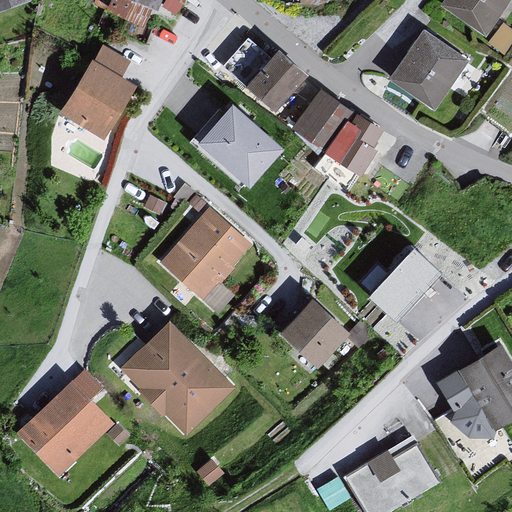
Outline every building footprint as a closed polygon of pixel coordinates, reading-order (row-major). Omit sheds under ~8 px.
[(0,0),(0,15),(39,4),(37,0),(0,0)] [(120,0),(113,15),(150,32),(158,14),(180,20),(192,0),(120,0)] [(445,0),(442,4),(484,35),(509,0),(445,0)] [(247,31),(226,60),(242,71),(262,43),(247,31)] [(424,34),(393,80),(433,107),(464,61),(424,34)] [(132,65),(105,49),(63,116),(112,142),(143,92),(121,81),(132,65)] [(284,54),(249,90),(281,115),(309,79),(284,54)] [(322,93),(294,131),(326,156),(342,133),(345,134),(357,118),(322,93)] [(215,105),(185,153),(252,194),(282,154),(215,105)] [(385,132),(357,118),(345,134),(342,133),(326,156),(365,178),(380,153),(374,151),(385,132)] [(214,212),(164,266),(203,302),(251,246),(214,212)] [(414,249),(369,298),(397,323),(442,274),(414,249)] [(316,303),(277,334),(314,372),(348,337),(316,303)] [(173,326),(123,373),(187,441),(234,394),(173,326)] [(511,360),(507,353),(436,385),(462,416),(482,406),(503,430),(511,424),(511,360)] [(75,383),(19,435),(54,481),(113,430),(75,383)] [(409,439),(344,479),(361,511),(401,511),(442,488),(409,439)] [(340,472),(320,482),(330,503),(350,493),(340,472)]
